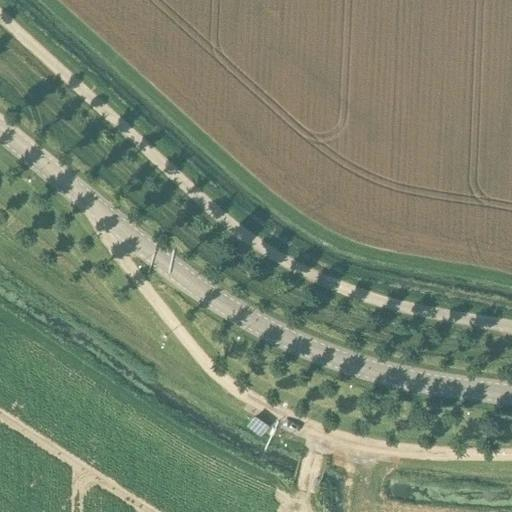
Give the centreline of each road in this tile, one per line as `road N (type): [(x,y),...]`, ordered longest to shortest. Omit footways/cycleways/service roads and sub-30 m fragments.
road 1 (tertiary): [(511,393),(384,374),(264,328),(173,270),(0,130)]
road 2 (track): [(511,456),(365,445),(243,396),(151,300),(94,207)]
